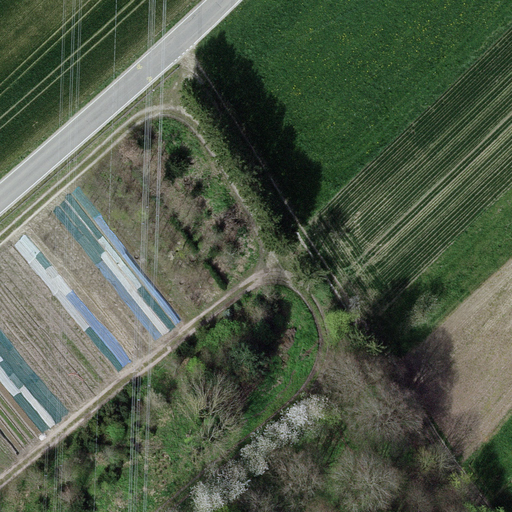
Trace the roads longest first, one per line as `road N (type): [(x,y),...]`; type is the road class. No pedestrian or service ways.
road 1 (track): [(488,511),(181,42)]
road 2 (tertiary): [(223,0),(0,197)]
